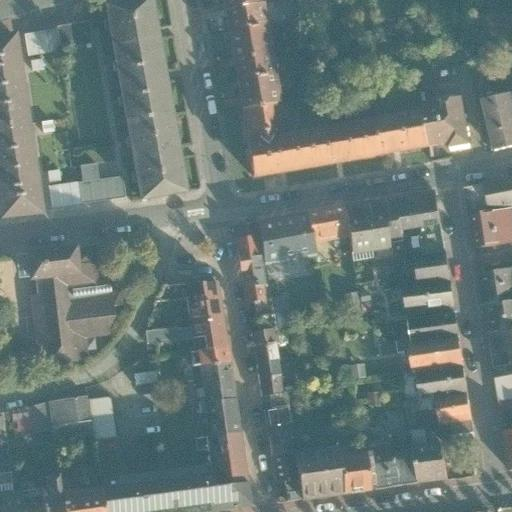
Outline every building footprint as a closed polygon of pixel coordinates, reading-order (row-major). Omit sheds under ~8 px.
[(161,64),(149,0),(142,0),(104,8),(109,40),(115,72),(161,64)] [(221,0),(224,9),(262,2),(261,0),(221,0)] [(224,9),(227,29),(268,22),(264,2),(262,2),(224,9)] [(227,29),(232,58),(273,51),(268,22),(227,29)] [(89,23),(23,35),(27,55),(92,43),(89,23)] [(465,27),(452,29),(455,43),(468,40),(465,27)] [(17,56),(13,34),(0,35),(0,97),(23,94),(17,56)] [(232,58),(235,79),(277,72),(273,51),(232,58)] [(172,129),(161,64),(115,72),(126,136),(172,129)] [(435,91),(434,71),(420,72),(421,92),(435,91)] [(235,79),(240,110),(278,103),(282,103),(277,72),(235,79)] [(511,92),(485,99),(497,151),(511,147),(511,92)] [(0,158),(32,154),(23,94),(0,97),(0,158)] [(427,110),(433,146),(451,143),(452,148),(474,144),(466,96),(445,99),(445,102),(426,106),(427,110)] [(240,110),(252,179),(311,169),(304,131),(284,134),(278,103),(240,110)] [(427,110),(364,120),(371,159),(433,148),(433,146),(427,110)] [(364,120),(304,131),(311,169),(371,159),(364,120)] [(184,194),(172,129),(126,136),(133,178),(137,200),(184,194)] [(38,192),(32,154),(0,158),(0,219),(41,214),(38,192)] [(52,209),(130,198),(126,176),(49,187),(52,209)] [(511,177),(485,184),(490,212),(511,206),(511,177)] [(405,231),(441,226),(436,196),(387,204),(392,240),(405,238),(405,231)] [(392,240),(387,204),(369,207),(376,252),(393,249),(392,240)] [(376,252),(369,207),(346,210),(350,239),(352,256),(376,252)] [(476,250),(511,244),(511,209),(471,216),(476,250)] [(350,239),(346,210),(307,216),(311,244),(350,239)] [(311,244),(307,216),(258,223),(261,241),(265,269),(314,262),(311,244)] [(265,269),(261,241),(238,244),(243,277),(262,273),(262,269),(265,269)] [(29,282),(33,281),(34,295),(31,295),(36,354),(42,354),(45,358),(46,366),(76,364),(87,358),(86,337),(110,335),(121,314),(120,293),(70,298),(70,290),(95,287),(90,244),(26,252),(29,282)] [(419,293),(453,288),(448,255),(414,260),(419,293)] [(267,301),(262,273),(243,277),(247,304),(267,301)] [(511,273),(480,278),(485,310),(511,305),(511,273)] [(191,325),(223,320),(218,285),(185,289),(191,325)] [(404,295),(408,322),(457,315),(453,288),(419,293),(404,295)] [(357,293),(343,296),(347,317),(360,315),(357,293)] [(283,316),(292,314),(288,296),(279,298),(283,316)] [(511,305),(485,310),(489,339),(511,335),(511,305)] [(408,322),(412,350),(461,342),(457,315),(408,322)] [(204,352),(227,349),(223,320),(191,325),(193,339),(202,338),(204,352)] [(253,335),(258,369),(279,366),(273,332),(253,335)] [(511,335),(489,339),(492,361),(511,358),(511,335)] [(412,350),(416,377),(466,370),(461,342),(412,350)] [(230,368),(227,349),(204,352),(188,354),(191,374),(199,372),(230,368)] [(511,358),(492,361),(496,383),(511,380),(511,358)] [(363,364),(349,366),(351,379),(365,377),(363,364)] [(258,369),(263,397),(268,397),(283,395),(279,366),(258,369)] [(204,407),(235,402),(230,368),(199,372),(204,407)] [(416,377),(420,404),(439,402),(470,397),(466,370),(416,377)] [(155,372),(133,375),(135,384),(156,381),(155,372)] [(286,394),(283,395),(268,397),(270,410),(288,407),(286,394)] [(381,394),(368,395),(368,407),(381,406),(381,394)] [(86,396),(46,404),(50,428),(90,421),(87,401),(86,396)] [(474,425),(470,397),(439,402),(443,430),(474,425)] [(109,399),(87,401),(90,421),(92,440),(113,438),(109,399)] [(240,436),(235,402),(204,407),(200,407),(205,441),(209,440),(240,436)] [(46,404),(28,408),(33,434),(51,430),(50,428),(46,404)] [(290,424),(288,407),(270,410),(266,410),(268,427),(290,424)] [(268,427),(272,455),(298,451),(294,423),(290,424),(268,427)] [(474,434),(452,436),(453,450),(475,448),(474,434)] [(243,459),(240,436),(209,440),(212,463),(243,459)] [(369,452),(373,488),(419,482),(415,447),(414,443),(369,448),(369,452)] [(415,447),(419,482),(448,478),(444,444),(415,447)] [(302,480),(305,498),(345,492),(340,456),(339,448),(298,453),(302,480)] [(272,455),(276,483),(302,480),(298,453),(298,451),(272,455)] [(369,452),(340,456),(345,492),(373,488),(369,452)] [(247,482),(243,459),(212,463),(213,473),(216,487),(247,482)] [(247,482),(216,487),(213,473),(212,473),(211,469),(180,474),(185,511),(212,511),(250,506),(247,482)] [(185,511),(180,474),(99,485),(99,492),(102,511),(185,511)] [(39,511),(61,511),(59,497),(57,481),(47,482),(48,492),(37,494),(39,506),(39,511)] [(61,511),(102,511),(99,492),(59,497),(61,511)] [(0,511),(18,511),(18,508),(16,495),(0,497),(0,511)]
